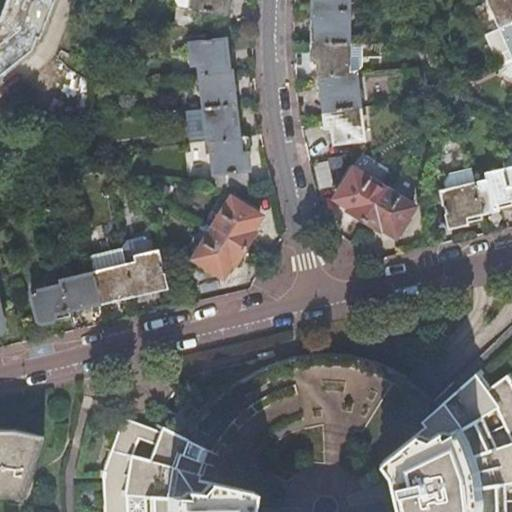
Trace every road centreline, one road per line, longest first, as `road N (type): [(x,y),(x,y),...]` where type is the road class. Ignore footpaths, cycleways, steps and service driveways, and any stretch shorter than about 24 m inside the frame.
road 1 (tertiary): [(316,293),(0,377)]
road 2 (residential): [(316,293),(278,111),(273,0)]
road 3 (tertiary): [(511,247),(316,293)]
